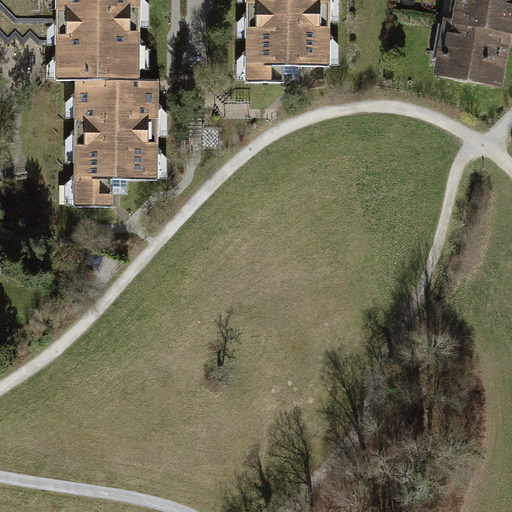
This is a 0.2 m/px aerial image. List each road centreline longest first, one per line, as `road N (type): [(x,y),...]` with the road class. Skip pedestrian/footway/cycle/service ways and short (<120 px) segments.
road 1 (track): [(0,390),(69,335),(237,155),(284,124),(337,105),(389,104),(438,115),(511,170)]
road 2 (track): [(301,511),(362,434),(437,257),(455,175),(476,136)]
road 3 (track): [(415,314),(452,334),(480,379),(483,419),(459,511)]
road 4 (track): [(0,477),(185,511)]
